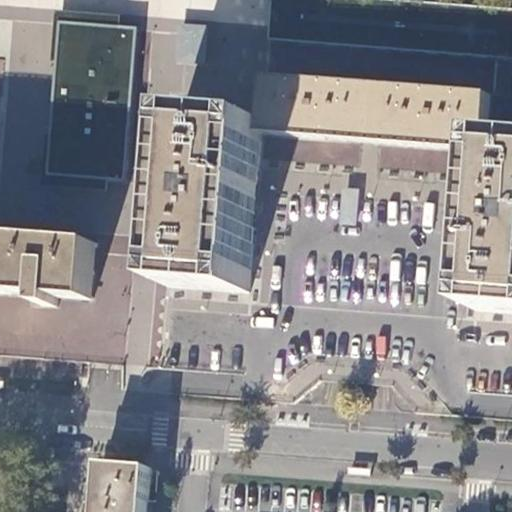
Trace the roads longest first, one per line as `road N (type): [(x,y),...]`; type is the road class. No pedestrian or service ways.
road 1 (unclassified): [(0,419),(511,458)]
road 2 (unknown): [(145,246),(296,233)]
